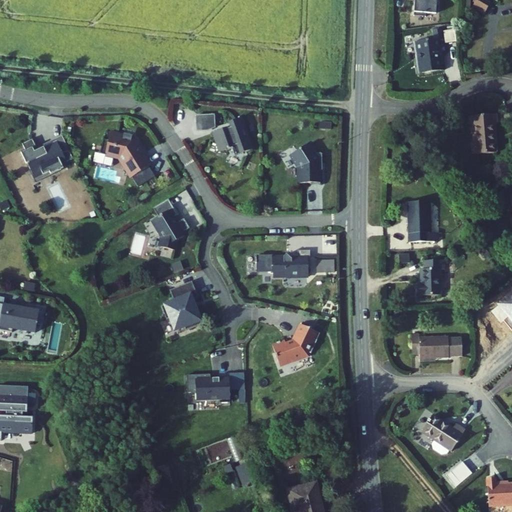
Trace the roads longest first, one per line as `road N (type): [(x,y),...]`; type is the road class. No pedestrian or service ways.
road 1 (track): [(0,66),(362,109)]
road 2 (residential): [(223,220),(155,112),(136,103),(0,92)]
road 3 (residential): [(364,386),(463,385),(511,434)]
road 4 (tertiary): [(359,220),(364,386)]
road 5 (residential): [(362,109),(425,106),(480,85),(511,89)]
road 6 (residential): [(359,220),(223,220)]
road 7 (residential): [(229,337),(225,298),(205,250),(223,220)]
road 8 (tertiary): [(364,386),(374,511)]
road 9 (unknown): [(366,419),(443,511)]
